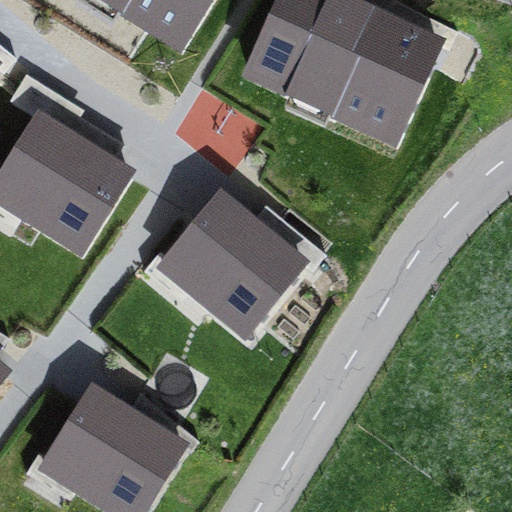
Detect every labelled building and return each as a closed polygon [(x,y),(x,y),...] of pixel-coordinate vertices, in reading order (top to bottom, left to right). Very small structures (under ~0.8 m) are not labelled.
[(128,0),(121,11),(181,48),(210,0),(128,0)] [(339,95),(331,113),(395,143),(438,47),(449,52),(458,33),(394,0),(371,0),(366,14),(335,0),(284,0),(249,76),(291,95),(301,78),(339,95)] [(0,72),(4,75),(17,60),(0,46),(0,72)] [(111,137),(51,100),(0,181),(0,201),(82,253),(130,176),(98,157),(111,137)] [(279,218),(265,236),(220,198),(164,268),(247,335),(304,265),(313,273),(327,255),(279,218)] [(153,405),(142,423),(92,392),(44,469),(113,511),(143,511),(183,449),(192,455),(200,443),(153,405)]
